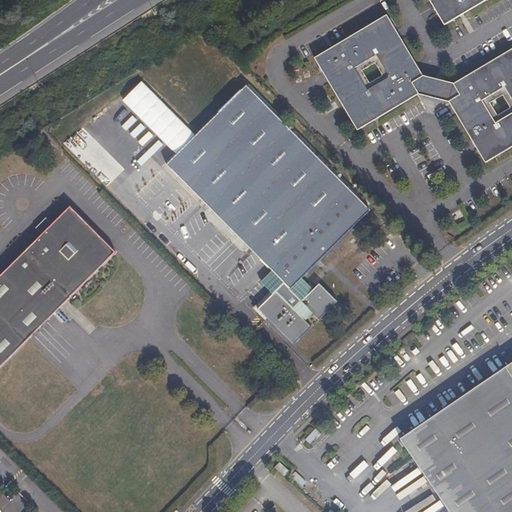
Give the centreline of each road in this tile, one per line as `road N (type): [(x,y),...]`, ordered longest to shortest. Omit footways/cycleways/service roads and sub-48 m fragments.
road 1 (unclassified): [(511,228),(318,388),(201,511)]
road 2 (motorway): [(2,74),(136,0)]
